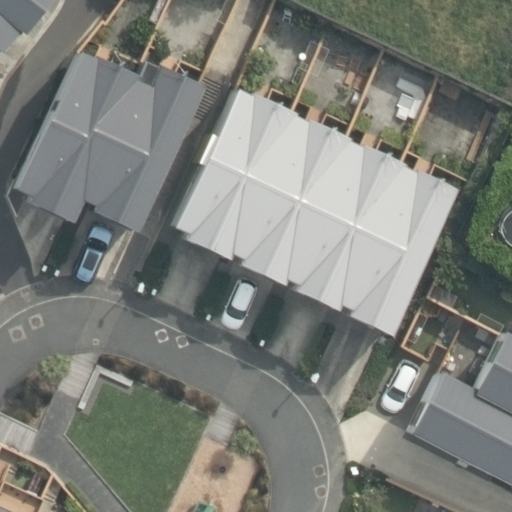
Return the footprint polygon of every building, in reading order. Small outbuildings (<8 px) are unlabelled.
[(42,0),(0,0),(0,40),(12,26),(18,31),(42,0)] [(511,0),(388,0),(511,56),(511,0)] [(126,226),(196,81),(151,59),(149,63),(136,57),(129,73),(73,46),(6,185),(20,191),(18,196),(62,217),(73,196),(82,200),(80,205),(126,226)] [(243,92),(230,86),(166,222),(179,228),(176,233),(219,253),(221,248),(232,253),(229,259),(274,280),(276,275),(285,279),(282,285),(329,307),(332,302),(340,306),(338,311),(385,333),(453,186),(408,165),(407,169),(397,164),(398,162),(355,141),(353,144),(341,138),(343,135),(299,115),(298,117),(289,113),(290,111),(244,89),(243,92)] [(434,366),(401,430),(511,485),(511,335),(499,329),(471,385),(434,366)]
